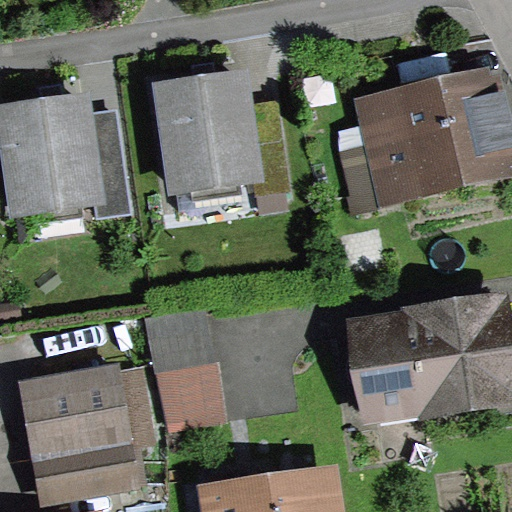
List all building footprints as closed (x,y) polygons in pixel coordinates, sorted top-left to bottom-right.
[(175,192),(255,180),(241,81),(161,93),(175,192)] [(481,84),(365,114),(384,194),(500,170),(481,84)] [(17,214),(96,203),(82,104),(3,115),(17,214)] [(511,397),(511,389),(498,308),(412,321),(413,326),(363,333),(366,354),(356,360),(351,372),(357,386),(372,390),(376,413),(426,406),(426,411),(511,397)] [(153,323),(160,366),(194,360),(186,317),(153,323)] [(161,376),(169,430),(220,422),(213,368),(161,376)] [(113,375),(25,391),(45,501),(131,486),(113,375)] [(210,501),(211,511),(332,511),(329,484),(278,491),(277,486),(239,492),(240,497),(210,501)]
